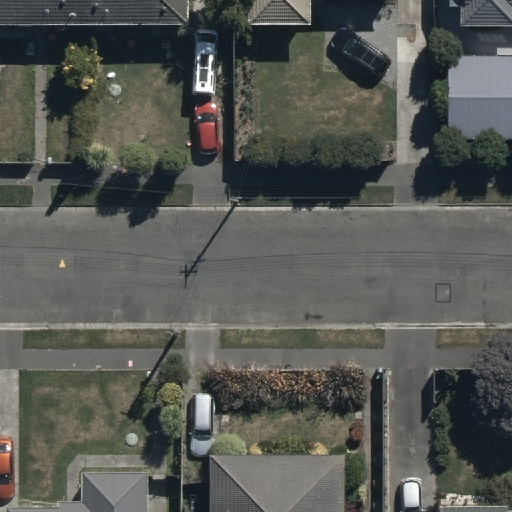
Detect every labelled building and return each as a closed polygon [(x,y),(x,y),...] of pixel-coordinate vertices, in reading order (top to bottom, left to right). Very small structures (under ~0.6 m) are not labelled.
[(0,0),(0,18),(190,19),(189,0),(0,0)] [(249,0),(249,17),(312,18),(311,0),(249,0)] [(511,0),(463,0),(463,17),(511,16),(511,0)] [(507,49),(447,49),(447,133),(511,132),(511,38),(508,39),(507,49)] [(215,448),(214,511),(341,511),(342,448),(215,448)] [(11,493),(10,511),(138,511),(138,462),(82,463),(82,493),(11,493)] [(511,511),(511,496),(442,497),(442,511),(511,511)]
